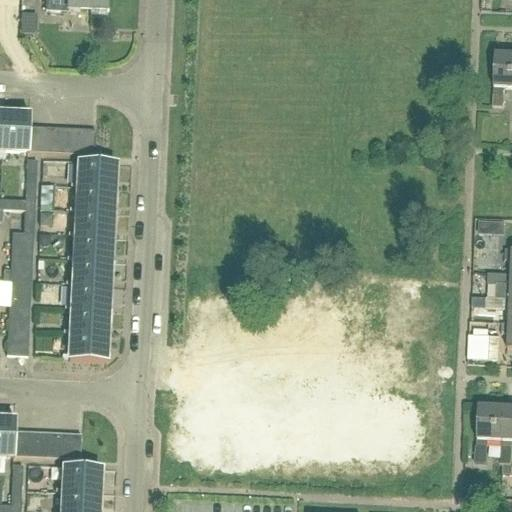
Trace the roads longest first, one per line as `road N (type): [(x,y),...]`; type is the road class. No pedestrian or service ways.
road 1 (unclassified): [(139,393),(150,87)]
road 2 (residential): [(0,81),(150,87)]
road 3 (residential): [(139,393),(0,387)]
